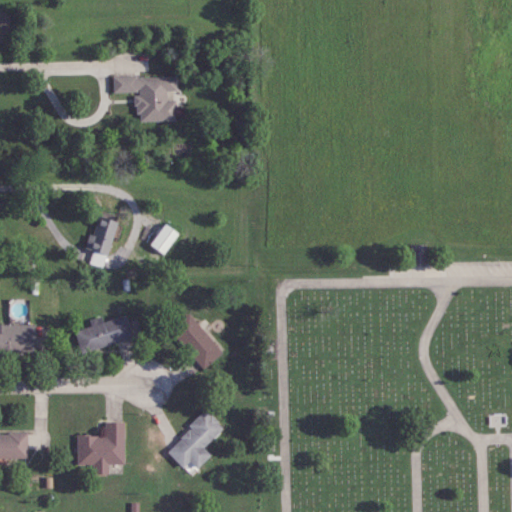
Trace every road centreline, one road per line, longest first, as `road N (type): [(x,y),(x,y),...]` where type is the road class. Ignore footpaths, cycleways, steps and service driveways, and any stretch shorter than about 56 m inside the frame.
road 1 (residential): [(0,191),(114,193),(133,207),(141,255)]
road 2 (residential): [(0,387),(146,384)]
